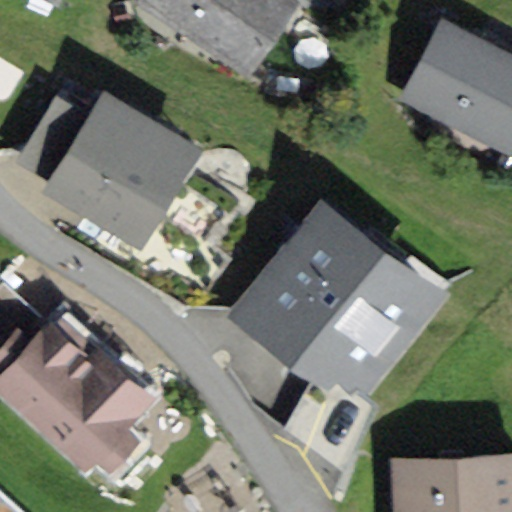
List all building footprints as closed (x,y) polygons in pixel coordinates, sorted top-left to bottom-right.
[(314,5),(307,0),(158,0),(260,76),(314,5)] [(511,51),(459,19),(413,95),(511,154),(511,51)] [(230,153),(138,89),(117,119),(86,98),(40,164),(161,250),(230,153)] [(459,278),(324,179),(224,313),(327,389),(333,381),(347,392),(355,381),(372,394),(459,278)] [(112,350),(74,311),(56,329),(38,312),(0,349),(0,363),(8,371),(0,379),(114,493),(169,438),(152,421),(181,392),(125,337),(112,350)] [(511,511),(511,446),(413,449),(414,511),(511,511)] [(0,511),(21,511),(0,492),(0,511)]
